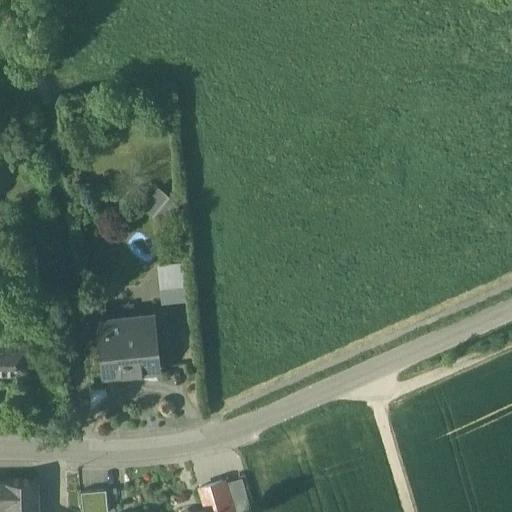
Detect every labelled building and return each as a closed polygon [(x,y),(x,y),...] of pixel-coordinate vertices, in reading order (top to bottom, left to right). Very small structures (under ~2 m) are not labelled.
[(144,201),(152,211),(169,198),(161,188),(144,201)] [(183,262),(157,264),(159,302),(185,301),(183,262)] [(154,317),(104,322),(109,373),(159,368),(154,317)] [(30,341),(0,340),(0,373),(29,374),(30,341)] [(36,511),(36,479),(7,480),(7,481),(6,481),(6,501),(7,501),(8,507),(7,511),(36,511)] [(231,511),(222,481),(200,487),(207,511),(212,510),(213,511),(231,511)] [(108,511),(106,489),(81,491),(83,511),(108,511)]
